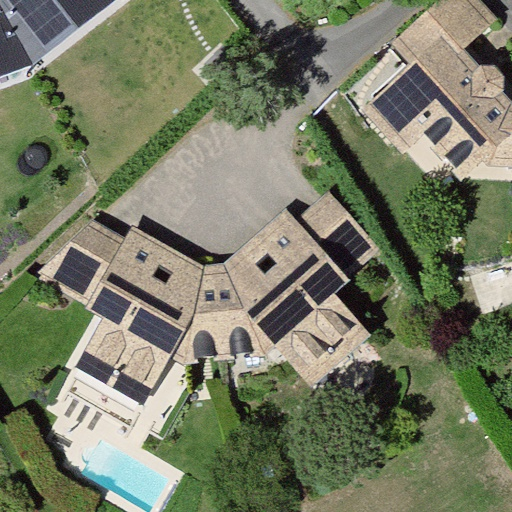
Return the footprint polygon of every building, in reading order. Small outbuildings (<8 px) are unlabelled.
[(0,0),(0,4),(32,63),(112,0),(0,0)] [(481,27),(453,0),(442,0),(384,59),(402,77),(358,121),(423,186),(456,153),(501,108),(451,57),(481,27)] [(0,4),(0,74),(32,63),(0,4)] [(511,108),(501,108),(456,153),(511,156),(511,108)] [(359,257),(314,204),(275,236),(320,289),(359,257)] [(268,223),(212,267),(220,344),(297,402),(353,340),(320,289),(275,236),(268,223)] [(196,270),(117,230),(108,248),(76,311),(68,327),(81,333),(64,367),(130,400),(150,361),(196,270)] [(76,311),(108,248),(78,233),(24,280),(76,311)] [(212,267),(196,270),(150,361),(222,364),(220,344),(212,267)]
